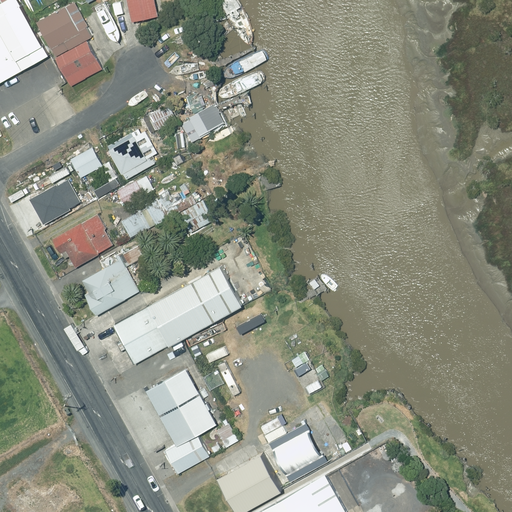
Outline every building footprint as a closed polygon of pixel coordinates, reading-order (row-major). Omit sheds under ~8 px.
[(17,0),(0,0),(0,68),(43,45),(17,0)] [(161,14),(157,0),(131,0),(136,20),(161,14)] [(89,26),(90,25),(78,1),(40,21),(41,23),(38,25),(43,35),(46,34),(73,85),(105,68),(89,39),(95,36),(89,26)] [(175,110),(154,120),(159,129),(179,119),(175,110)] [(201,113),(184,123),(194,142),(212,131),(201,113)] [(137,135),(112,149),(129,178),(157,162),(155,159),(153,160),(151,156),(150,156),(137,135)] [(95,146),(73,158),(83,177),(105,165),(95,146)] [(74,172),(70,165),(68,167),(65,163),(52,172),(54,175),(50,177),(55,185),(74,172)] [(80,175),(75,178),(81,188),(86,185),(80,175)] [(100,199),(121,187),(116,178),(95,191),(100,199)] [(139,179),(120,190),(128,205),(147,194),(139,179)] [(59,184),(32,198),(47,223),(73,208),(72,207),(79,203),(68,182),(61,186),(59,184)] [(194,194),(178,204),(182,211),(198,201),(194,194)] [(205,199),(182,212),(194,232),(217,218),(205,199)] [(141,210),(124,220),(133,236),(150,226),(141,210)] [(56,237),(64,252),(69,249),(78,266),(102,253),(101,251),(115,243),(107,228),(108,227),(100,213),(56,237)] [(118,255),(121,259),(86,279),(93,291),(88,294),(99,314),(142,290),(128,266),(148,255),(142,244),(126,252),(125,251),(118,255)] [(226,264),(118,324),(126,338),(120,342),(124,350),(131,346),(139,362),(174,342),(175,344),(248,304),(226,264)] [(190,364),(151,386),(181,439),(169,446),(181,469),(212,452),(200,430),(221,419),(190,364)] [(241,438),(231,421),(219,428),(225,438),(226,437),(230,444),(241,438)] [(266,448),(223,472),(243,508),(287,485),(266,448)] [(329,470),(254,511),(345,511),(351,509),(329,470)] [(9,496),(33,511),(58,511),(72,490),(57,481),(49,494),(22,476),(9,496)]
